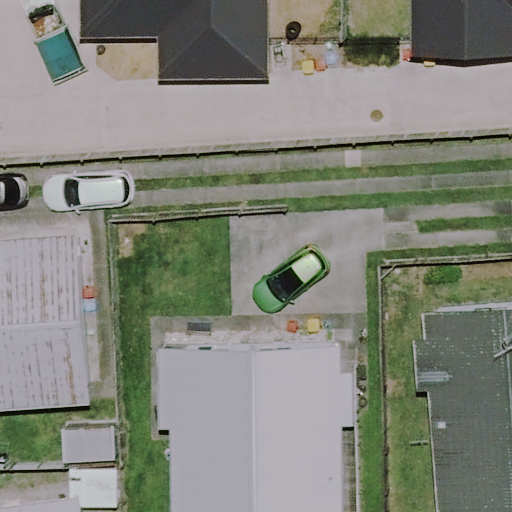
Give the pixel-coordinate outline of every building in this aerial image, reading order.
[(483,221),(384,219),(383,264),(482,266),(483,221)] [(0,408),(82,406),(76,233),(0,236),(0,408)] [(511,511),(511,315),(424,313),(418,511),(511,511)] [(339,511),(337,348),(161,351),(162,511),(339,511)] [(0,511),(82,511),(82,501),(0,508),(0,511)]
